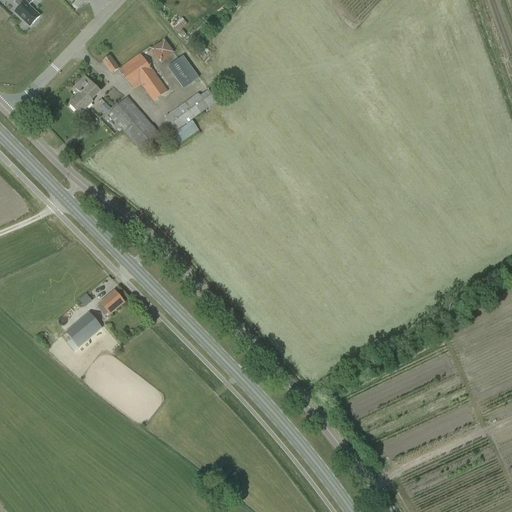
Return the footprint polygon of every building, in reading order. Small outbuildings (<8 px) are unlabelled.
[(33,1),(32,0),(17,0),(14,4),(19,9),(15,13),(30,28),(40,17),(28,6),(33,1)] [(164,40),(151,50),(161,64),(174,53),(164,40)] [(168,93),(140,54),(119,70),(133,90),(141,85),(153,103),(168,93)] [(118,69),(109,57),(102,62),(111,74),(118,69)] [(198,79),(183,57),(168,68),(184,89),(198,79)] [(90,99),(98,90),(85,77),(75,88),(81,94),(70,105),(80,115),(93,102),(90,99)] [(217,102),(208,90),(200,96),(198,94),(165,118),(175,131),(208,108),(217,102)] [(160,133),(126,97),(108,115),(142,151),(160,133)] [(108,113),(112,107),(106,102),(101,108),(108,113)] [(199,132),(193,121),(169,138),(176,147),(199,132)] [(100,303),(101,304),(97,307),(105,317),(109,314),(109,315),(124,303),(115,292),(100,303)] [(102,328),(90,313),(66,332),(78,347),(102,328)]
